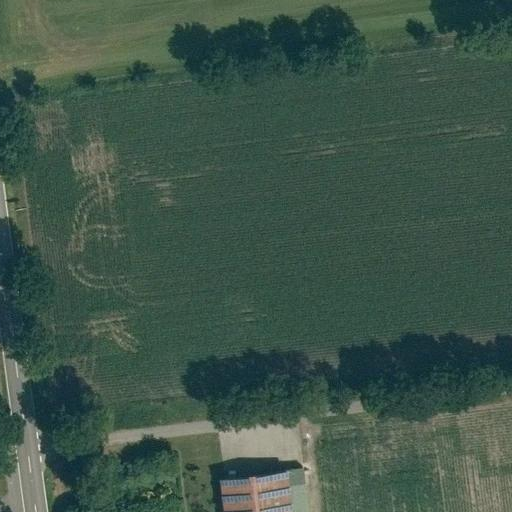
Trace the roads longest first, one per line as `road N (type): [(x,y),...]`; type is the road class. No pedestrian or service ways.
road 1 (unclassified): [(31,450),(511,387)]
road 2 (secondary): [(31,450),(0,232)]
